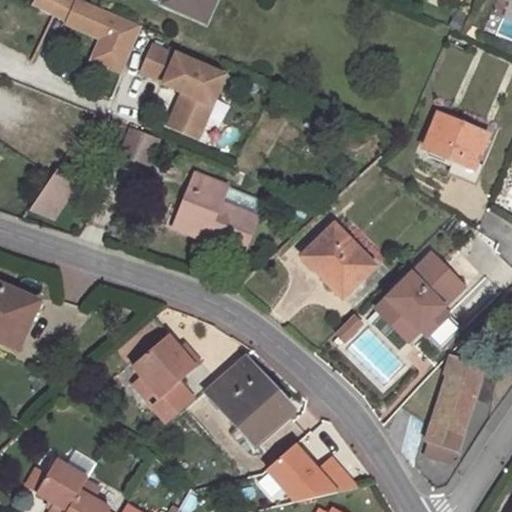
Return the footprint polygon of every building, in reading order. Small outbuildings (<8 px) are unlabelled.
[(34,0),(30,8),(64,25),(64,26),(98,41),(100,41),(103,51),(97,65),(117,74),(136,28),(73,0),(34,0)] [(203,22),(212,0),(165,0),(163,5),(203,22)] [(0,18),(0,44),(7,48),(10,50),(22,58),(36,29),(6,10),(0,18)] [(100,41),(98,41),(89,62),(97,65),(103,51),(100,41)] [(222,77),(173,56),(172,57),(150,48),(138,74),(161,84),(160,86),(180,95),(165,129),(194,142),(222,77)] [(322,114),(312,109),(306,119),(317,125),(322,114)] [(473,167),(476,162),(486,138),(435,117),(423,147),(453,159),(473,167)] [(155,140),(128,129),(121,150),(147,161),(155,140)] [(483,165),(476,162),(473,167),(453,159),(447,172),(475,184),(483,165)] [(73,185),(53,173),(50,178),(28,213),(50,221),(73,185)] [(193,177),(187,192),(189,192),(178,220),(207,232),(204,240),(242,255),(257,218),(254,217),(219,203),(224,189),(193,177)] [(260,203),(224,189),(219,203),(254,217),(260,203)] [(308,205),(294,200),(288,212),(303,219),(308,205)] [(207,232),(178,220),(175,229),(204,240),(207,232)] [(371,266),(331,226),(304,254),(317,268),(316,270),(341,297),(371,266)] [(442,311),(464,290),(431,256),(375,310),(408,344),(421,331),(442,311)] [(37,303),(0,286),(0,342),(16,349),(37,303)] [(449,318),(442,311),(421,331),(427,338),(449,318)] [(351,315),(333,332),(341,341),(360,324),(351,315)] [(182,355),(166,337),(130,368),(140,380),(161,403),(154,410),(166,423),(191,400),(177,384),(199,364),(187,350),(182,355)] [(293,411),(242,355),(201,392),(222,414),(224,412),(254,446),(293,411)] [(481,369),(448,359),(442,377),(445,378),(425,441),(455,451),(481,369)] [(140,380),(132,387),(154,410),(161,403),(140,380)] [(455,451),(425,441),(421,454),(451,464),(455,451)] [(294,445),(266,470),(295,502),(357,489),(330,460),(317,471),(294,445)] [(64,467),(55,462),(46,477),(36,494),(52,505),(47,511),(64,511),(83,481),(85,479),(84,479),(92,464),(72,452),(64,467)] [(36,494),(46,477),(39,473),(29,491),(36,494)] [(98,490),(83,481),(64,511),(104,511),(106,510),(92,501),(98,490)] [(187,511),(194,500),(186,495),(178,509),(176,511),(187,511)]
